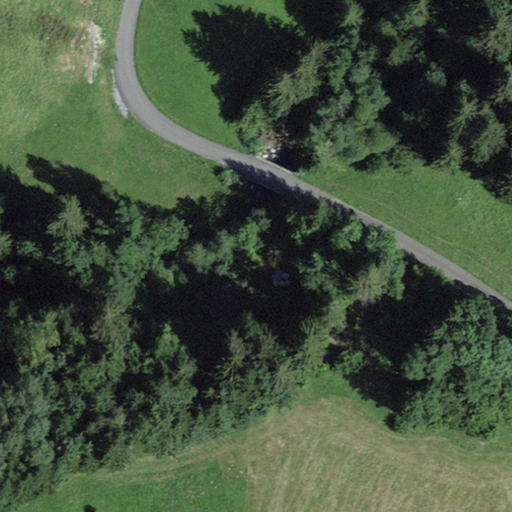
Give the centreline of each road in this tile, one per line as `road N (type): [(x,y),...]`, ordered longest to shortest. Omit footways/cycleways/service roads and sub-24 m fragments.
road 1 (unclassified): [(303,191),(511,313)]
road 2 (residential): [(133,0),(124,67),(138,103),(184,137),(241,161)]
